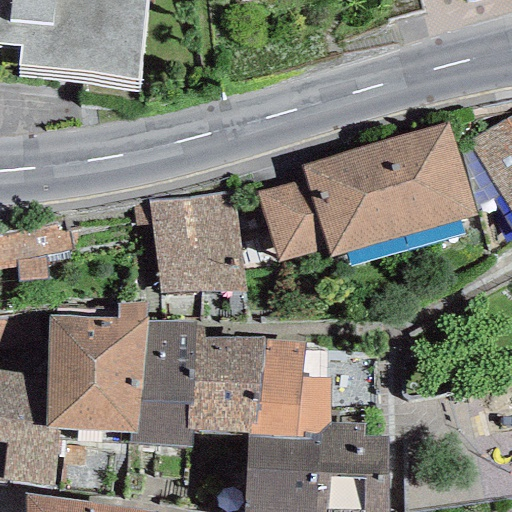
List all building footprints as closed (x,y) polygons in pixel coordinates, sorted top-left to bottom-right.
[(0,0),(0,43),(18,46),(16,67),(138,79),(145,0),(0,0)] [(511,116),(466,140),(511,215),(511,116)] [(447,122),(300,166),(304,178),(256,192),(277,264),(326,249),(329,259),(475,216),(447,122)] [(234,194),(192,199),(201,292),(246,291),(234,194)] [(192,199),(149,203),(158,296),(201,292),(192,199)] [(67,222),(0,236),(0,270),(14,268),(17,282),(48,279),(44,256),(72,252),(67,222)] [(118,319),(47,317),(45,376),(43,427),(56,429),(126,433),(134,433),(145,322),(146,305),(117,303),(118,319)] [(195,323),(145,322),(134,433),(126,433),(126,444),(190,450),(191,431),(195,323)] [(204,324),(195,323),(191,431),(246,435),(254,436),(263,339),(203,338),(204,324)] [(303,343),(263,339),(254,436),(301,439),(301,432),(315,434),(329,424),(330,379),(323,380),(327,348),(303,343)] [(45,376),(0,371),(0,442),(2,443),(3,481),(51,487),(56,429),(43,427),(45,376)] [(329,424),(315,434),(312,511),(387,511),(386,437),(363,436),(363,426),(329,424)] [(312,511),(315,434),(301,432),(301,439),(254,436),(246,435),(240,511),(312,511)] [(157,511),(158,511),(24,494),(24,511),(157,511)]
